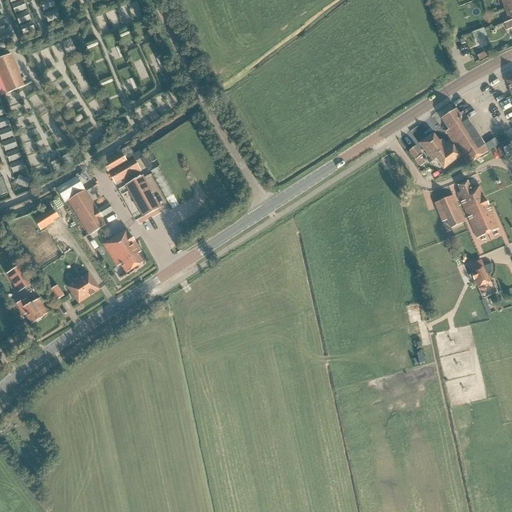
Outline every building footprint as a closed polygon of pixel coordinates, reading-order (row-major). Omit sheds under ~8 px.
[(511,0),(500,0),(509,22),(504,24),(506,30),(511,28),(511,0)] [(0,96),(5,94),(24,86),(11,55),(0,59),(0,96)] [(459,115),(455,110),(441,119),(448,130),(445,132),(467,166),(488,152),(484,146),(468,120),(467,121),(462,113),(459,115)] [(115,140),(121,136),(114,126),(108,129),(115,140)] [(460,156),(449,142),(445,145),(441,140),(438,142),(432,134),(419,144),(432,161),(435,159),(443,169),(460,156)] [(422,155),(415,147),(409,152),(415,160),(422,155)] [(103,163),(115,184),(140,170),(134,159),(127,163),(121,153),(103,163)] [(425,164),(420,157),(415,161),(421,167),(425,164)] [(78,178),(81,184),(89,180),(87,174),(78,178)] [(125,186),(142,218),(160,208),(143,177),(125,186)] [(498,229),(495,222),(480,187),(471,190),(467,182),(458,186),(460,193),(457,194),(477,238),(498,229)] [(88,236),(105,225),(84,191),(67,202),(88,236)] [(453,196),(434,204),(442,222),(447,220),(450,229),(464,223),(453,196)] [(57,218),(51,209),(48,204),(34,214),(37,219),(34,220),(41,230),(52,223),(51,222),(57,218)] [(126,274),(143,263),(137,254),(141,252),(126,229),(102,245),(117,267),(120,265),(126,274)] [(470,271),(476,285),(489,280),(484,269),(480,259),(470,263),(473,270),(470,271)] [(21,266),(7,274),(18,293),(32,285),(21,266)] [(78,304),(99,290),(88,273),(67,287),(78,304)] [(57,286),(49,292),(55,302),(64,296),(57,286)] [(31,326),(48,315),(38,299),(26,307),(22,301),(16,305),(22,315),(24,314),(31,326)]
